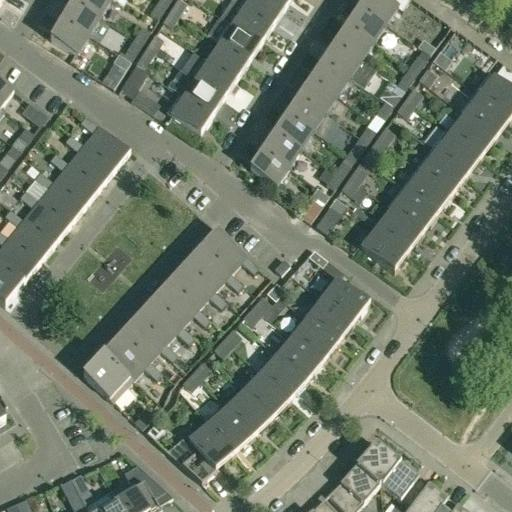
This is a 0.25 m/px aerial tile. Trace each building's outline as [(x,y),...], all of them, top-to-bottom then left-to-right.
[(101,22),(112,4),(105,0),(76,0),(73,6),(101,22)] [(161,0),(158,7),(166,12),(173,0),(161,0)] [(274,32),(286,14),(264,0),(245,0),(239,9),(274,32)] [(264,0),(286,14),(295,0),(264,0)] [(359,12),(387,30),(398,13),(402,16),(411,3),(406,0),(361,0),(360,1),(365,4),(359,12)] [(171,15),(179,20),(186,8),(178,3),(171,15)] [(90,41),(101,22),(73,6),(62,24),(90,41)] [(158,24),(166,12),(158,7),(150,18),(158,24)] [(261,50),(274,32),(239,9),(243,12),(232,29),(231,30),(261,50)] [(374,48),(387,30),(359,12),(347,30),(374,48)] [(171,32),(179,20),(171,15),(163,27),(171,32)] [(232,29),(228,26),(219,21),(207,40),(219,48),(249,68),(261,50),(231,30),(232,29)] [(78,60),(90,41),(62,24),(50,44),(78,60)] [(362,66),(374,48),(347,30),(335,48),(362,66)] [(134,43),(142,48),(150,36),(142,31),(134,43)] [(148,51),(156,57),(163,45),(155,40),(148,51)] [(135,60),(142,48),(134,43),(127,55),(135,60)] [(417,51),(430,60),(435,52),(423,43),(417,51)] [(237,86),(249,68),(219,48),(208,65),(207,65),(237,86)] [(350,84),(362,66),(335,48),(323,65),(350,84)] [(148,68),(156,57),(148,51),(140,63),(148,68)] [(452,65),(440,56),(433,66),(445,74),(452,65)] [(208,65),(204,62),(195,57),(183,76),(195,84),(195,83),(225,104),(230,96),(235,99),(240,91),(235,88),(237,86),(207,65),(208,65)] [(113,66),(126,75),(131,66),(118,58),(113,66)] [(408,71),(417,78),(425,66),(416,60),(408,71)] [(338,102),(350,84),(323,65),(311,83),(338,102)] [(149,78),(136,70),(131,78),(143,86),(149,78)] [(490,77),(474,97),(511,125),(511,76),(504,70),(495,81),(490,77)] [(409,89),(417,78),(408,71),(400,82),(409,89)] [(437,80),(427,74),(419,85),(428,92),(437,80)] [(213,122),(225,104),(195,83),(195,84),(183,101),(179,98),(179,99),(213,122)] [(338,102),(311,83),(309,86),(305,83),(300,91),(304,94),(299,101),(326,119),(338,102)] [(0,113),(4,116),(4,115),(1,113),(14,95),(0,84),(0,113)] [(405,105),(414,111),(423,100),(413,93),(405,105)] [(383,106),(392,113),(400,101),(391,95),(383,106)] [(497,144),(511,125),(474,97),(460,116),(463,119),(497,144)] [(200,140),(213,122),(179,99),(167,117),(200,140)] [(314,137),(326,119),(299,101),(287,119),(314,137)] [(406,123),(414,111),(405,105),(397,116),(406,123)] [(384,124),(392,113),(383,106),(375,118),(384,124)] [(47,121),(39,115),(32,125),(39,131),(47,121)] [(302,155),(314,137),(287,119),(275,137),(302,155)] [(482,163),(497,144),(463,119),(449,137),(446,134),(445,135),(482,163)] [(70,140),(115,176),(130,157),(86,121),(80,128),(93,138),(84,150),(71,139),(70,140)] [(358,141),(367,148),(375,136),(366,130),(358,141)] [(377,144),(387,150),(395,139),(386,132),(377,144)] [(21,156),(26,149),(34,139),(26,133),(13,150),(21,156)] [(468,182),(482,163),(445,135),(431,154),(468,182)] [(290,173),(302,155),(275,137),(263,155),(290,173)] [(99,195),(115,176),(70,140),(65,146),(78,157),(69,169),(56,158),(55,159),(99,195)] [(359,159),(367,148),(358,141),(349,153),(359,159)] [(378,162),(387,150),(377,144),(369,155),(378,162)] [(0,167),(7,173),(21,156),(13,150),(0,166),(0,167)] [(453,201),(468,182),(431,154),(416,173),(453,201)] [(277,192),(290,173),(263,155),(250,174),(277,192)] [(84,213),(99,195),(55,159),(50,165),(63,176),(54,187),(41,177),(40,177),(84,213)] [(332,176),(342,183),(350,172),(341,165),(332,176)] [(35,183),(40,177),(31,170),(27,176),(35,183)] [(350,183),(359,190),(367,178),(358,171),(350,183)] [(439,220),(453,201),(416,173),(401,192),(439,220)] [(334,195),(342,183),(332,176),(324,188),(334,195)] [(69,232),(84,213),(40,177),(35,184),(48,194),(39,206),(25,195),(25,196),(69,232)] [(351,201),(359,190),(350,183),(341,194),(351,201)] [(312,199),(324,208),(329,201),(317,192),(312,199)] [(424,239),(439,220),(401,192),(387,211),(424,239)] [(54,251),(69,232),(25,196),(20,202),(33,213),(23,225),(10,214),(10,215),(54,251)] [(348,211),(336,203),(329,211),(341,220),(348,211)] [(409,258),(424,239),(387,211),(386,211),(390,214),(376,233),(409,258)] [(0,237),(39,269),(54,251),(10,215),(5,221),(18,232),(8,243),(0,236),(0,237)] [(394,278),(409,258),(376,233),(361,252),(394,278)] [(251,297),(244,290),(231,278),(241,267),(254,279),(260,272),(218,234),(201,252),(251,298),(251,297)] [(0,268),(24,288),(39,269),(0,237),(0,247),(3,250),(0,253),(0,268)] [(245,303),(251,298),(201,252),(184,269),(227,308),(227,307),(215,296),(225,285),(245,303)] [(314,256),(308,262),(322,273),(327,266),(314,256)] [(284,264),(275,274),(281,280),(290,270),(284,264)] [(0,307),(5,311),(24,288),(0,268),(0,307)] [(221,314),(227,308),(184,269),(168,287),(210,326),(211,325),(199,314),(209,303),(221,314)] [(317,301),(354,329),(370,310),(332,281),(317,301)] [(205,332),(210,326),(168,287),(152,305),(194,343),(195,343),(182,331),(193,320),(205,332)] [(285,295),(277,288),(267,298),(275,306),(285,295)] [(340,348),(354,329),(317,301),(321,304),(307,322),(303,319),(303,320),(340,348)] [(254,312),(262,320),(272,310),(263,302),(254,312)] [(189,349),(194,343),(152,305),(136,323),(178,361),(179,360),(166,349),(176,338),(189,349)] [(253,330),(262,320),(254,312),(244,323),(253,330)] [(325,368),(340,348),(303,320),(288,339),(325,368)] [(173,367),(178,361),(136,323),(120,340),(162,379),(162,378),(150,367),(160,356),(173,367)] [(224,345),(232,353),(242,342),(233,334),(224,345)] [(308,388),(325,368),(288,339),(273,357),(308,388)] [(156,385),(162,379),(120,340),(103,358),(133,385),(144,373),(156,385)] [(223,363),(232,353),(224,345),(214,355),(223,363)] [(291,407),(308,388),(273,357),(257,375),(291,407)] [(113,407),(133,385),(103,358),(83,380),(113,407)] [(193,378),(201,386),(211,376),(203,368),(193,378)] [(273,426),(291,407),(257,375),(240,392),(273,426)] [(192,396),(201,386),(193,378),(184,389),(192,396)] [(255,443),(273,426),(240,392),(223,409),(255,443)] [(235,461),(255,443),(223,409),(205,425),(235,461)] [(147,414),(135,427),(142,434),(154,421),(147,414)] [(202,488),(235,461),(205,425),(168,455),(167,456),(202,488)] [(148,437),(156,444),(166,434),(157,426),(148,437)] [(360,511),(363,509),(380,490),(376,449),(346,482),(350,486),(334,504),(329,499),(328,500),(339,511),(360,511)] [(411,511),(426,493),(425,493),(409,480),(412,476),(376,449),(380,490),(408,511),(411,511)] [(173,503),(138,470),(124,478),(134,494),(116,504),(121,511),(158,511),(173,503)] [(84,509),(80,501),(71,484),(61,490),(72,511),(85,511),(85,510),(84,509)] [(450,511),(438,502),(441,498),(428,489),(425,493),(426,493),(411,511),(450,511)] [(90,496),(80,501),(84,509),(94,504),(90,496)]
